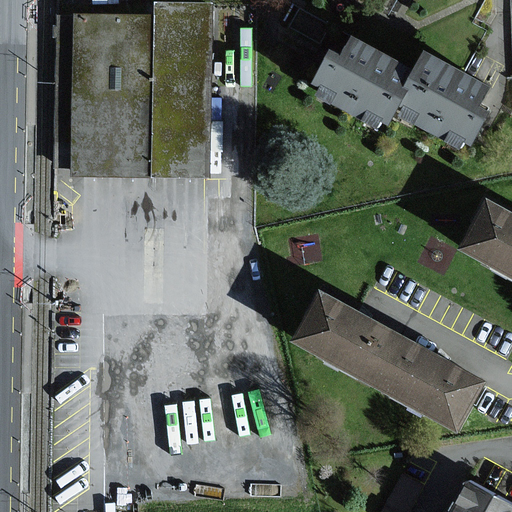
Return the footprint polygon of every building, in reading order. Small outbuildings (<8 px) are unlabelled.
[(154,17),(56,16),(55,167),(70,167),(70,178),(212,178),(213,4),(154,4),(154,17)] [(371,105),(395,118),(405,99),(422,67),(359,33),(349,52),(337,45),(320,76),(344,88),(339,98),(367,113),(371,105)] [(480,140),(495,113),(489,79),(432,49),(422,67),(405,99),(427,111),(423,119),(452,135),(456,127),(480,140)] [(511,214),(488,201),(463,248),(511,274),(511,214)] [(442,359),(366,317),(320,292),(293,341),(459,432),(486,383),(442,359)] [(404,468),(389,499),(410,509),(425,478),(404,468)] [(511,511),(511,503),(478,484),(462,511),(511,511)]
